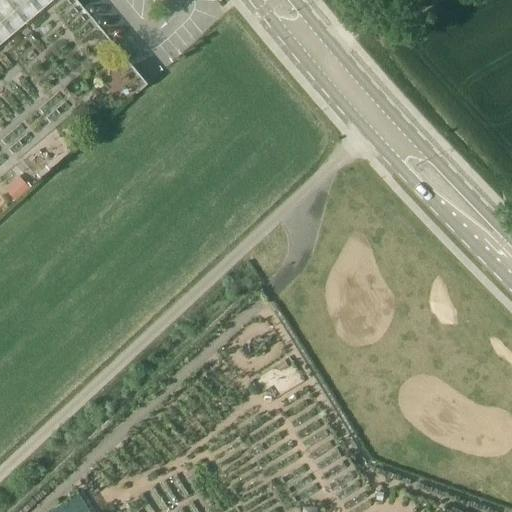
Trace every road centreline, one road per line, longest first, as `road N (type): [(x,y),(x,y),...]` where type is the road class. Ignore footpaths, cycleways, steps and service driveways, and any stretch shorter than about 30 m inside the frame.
road 1 (unclassified): [(0,483),(372,136)]
road 2 (secondary): [(372,136),(511,282)]
road 3 (secondary): [(252,0),(372,136)]
road 4 (secondary): [(511,236),(398,118)]
road 5 (secondary): [(398,118),(294,0)]
